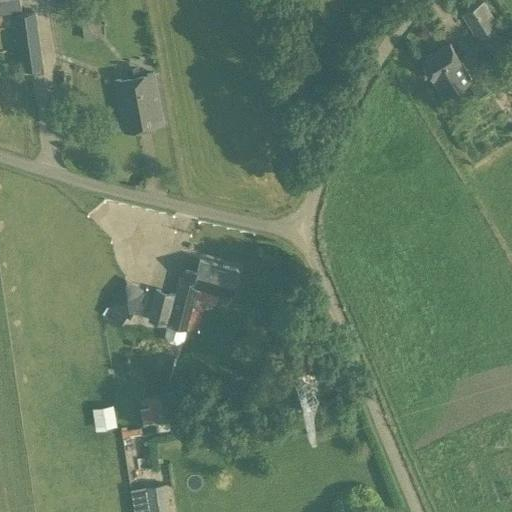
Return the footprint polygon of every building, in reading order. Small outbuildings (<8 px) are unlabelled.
[(20,0),(0,0),(0,13),(22,11),(20,0)] [(511,50),(494,22),(483,4),(465,14),(476,33),(477,32),(495,61),(496,61),(498,64),(511,56),(509,52),(511,50)] [(41,68),(44,68),(36,10),(13,13),(21,71),(23,71),(23,74),(42,71),(41,68)] [(421,60),(443,96),(471,79),(450,43),(421,60)] [(123,131),(161,124),(151,73),(113,80),(123,131)] [(488,92),(481,80),(470,86),(478,98),(488,92)] [(232,292),(238,269),(199,258),(195,271),(182,268),(175,294),(156,289),(155,294),(150,318),(167,322),(165,334),(168,342),(177,344),(184,339),(186,330),(187,330),(197,289),(209,292),(211,286),(232,292)] [(129,317),(143,291),(124,282),(111,308),(129,317)] [(146,397),(148,406),(150,419),(174,415),(170,393),(146,397)] [(91,405),(94,428),(116,425),(113,403),(91,405)] [(172,511),(168,483),(132,489),(135,511),(172,511)]
